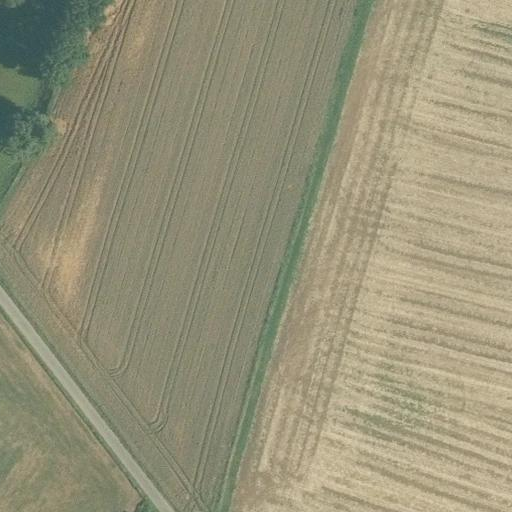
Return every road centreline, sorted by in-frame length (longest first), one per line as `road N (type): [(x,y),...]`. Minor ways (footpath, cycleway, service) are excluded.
road 1 (track): [(224,511),(368,0)]
road 2 (track): [(0,294),(166,511)]
